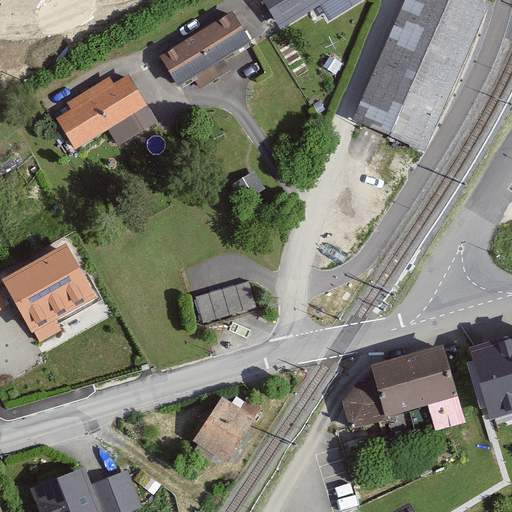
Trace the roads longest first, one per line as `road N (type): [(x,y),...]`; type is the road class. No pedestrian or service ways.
road 1 (tertiary): [(0,435),(425,321)]
road 2 (tertiary): [(425,321),(511,162)]
